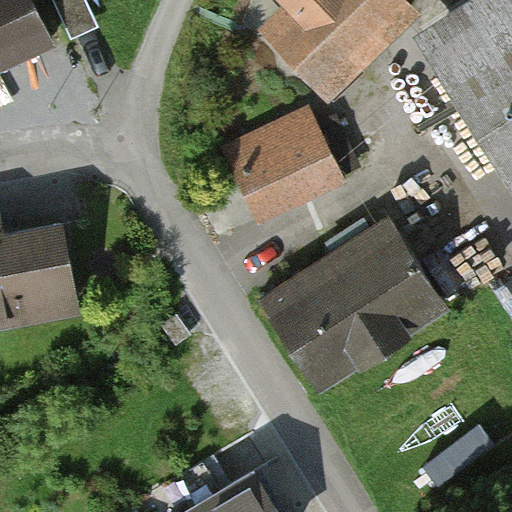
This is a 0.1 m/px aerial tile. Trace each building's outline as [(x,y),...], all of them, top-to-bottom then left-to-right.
[(0,0),(0,55),(42,34),(25,0),(0,0)] [(97,0),(61,0),(72,27),(103,15),(97,0)] [(404,3),(400,0),(276,0),(280,4),(260,24),(320,85),(404,3)] [(511,0),(468,0),(413,36),(511,187),(511,0)] [(333,172),(303,111),(221,151),(250,211),(333,172)] [(0,330),(80,314),(61,219),(3,231),(0,213),(0,330)] [(437,309),(381,225),(262,303),(318,388),(437,309)] [(287,511),(259,465),(182,511),(287,511)]
